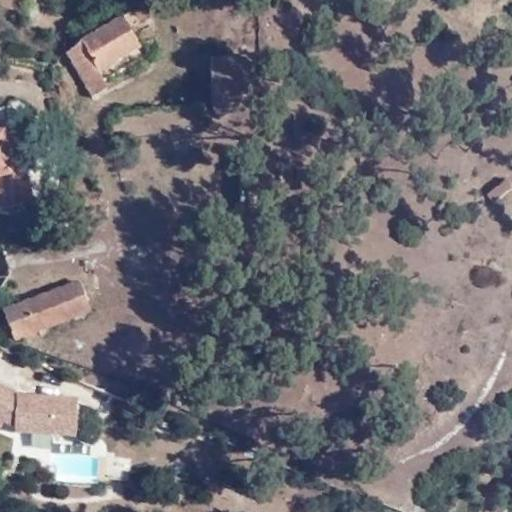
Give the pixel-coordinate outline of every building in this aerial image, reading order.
[(70,52),(90,92),(149,60),(126,17),(85,39),(86,44),(70,52)] [(0,213),(15,210),(8,187),(24,182),(9,126),(0,128),(0,213)] [(8,187),(15,210),(30,206),(24,182),(8,187)] [(80,281),(3,310),(16,344),(93,315),(80,281)] [(16,392),(0,385),(0,425),(2,426),(3,425),(8,427),(14,431),(14,434),(76,438),(78,400),(14,396),(16,392)]
